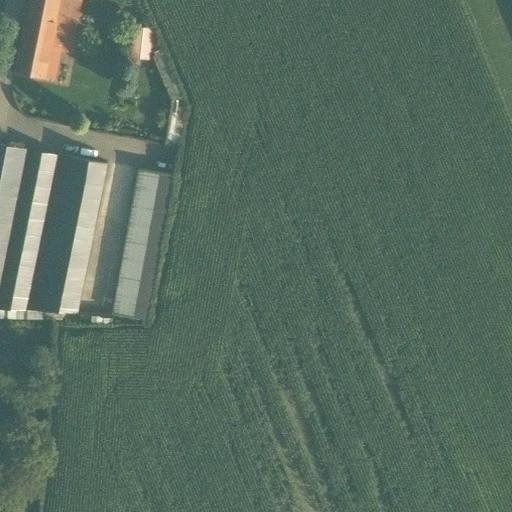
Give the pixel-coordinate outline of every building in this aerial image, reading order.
[(29,0),(15,71),(55,79),(60,51),(70,53),(80,0),(29,0)] [(132,25),(131,58),(151,59),(152,25),(132,25)] [(172,102),(165,141),(176,143),(177,143),(184,104),(183,104),(172,102)] [(0,309),(77,311),(107,162),(0,140),(0,309)] [(172,176),(138,169),(112,312),(146,318),(172,176)]
